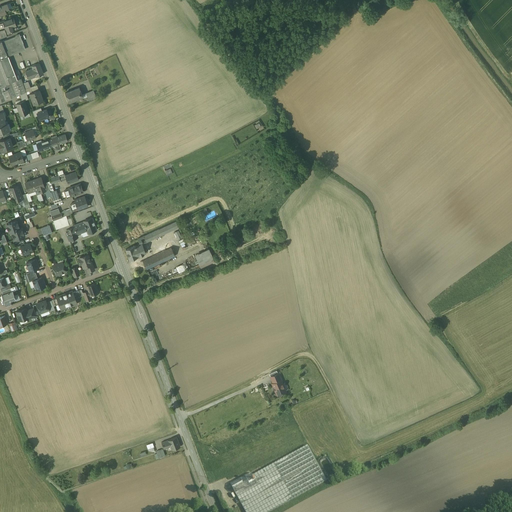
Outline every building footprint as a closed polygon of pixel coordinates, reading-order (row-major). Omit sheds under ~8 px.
[(7,4),(0,6),(0,14),(6,12),(5,10),(9,9),(7,4)] [(13,17),(3,21),(6,29),(5,29),(7,36),(12,34),(10,28),(16,26),(13,17)] [(16,36),(2,41),(6,51),(7,55),(24,49),(19,35),(16,36)] [(6,51),(0,53),(0,78),(3,85),(6,84),(17,80),(7,55),(6,51)] [(39,63),(32,65),(33,68),(25,71),(29,79),(36,76),(36,77),(44,74),(39,63)] [(23,82),(8,88),(11,98),(26,92),(25,89),(23,82)] [(3,85),(0,86),(5,100),(11,98),(8,88),(6,84),(3,85)] [(79,87),(65,93),(69,103),(83,97),(79,87)] [(34,91),(30,93),(34,104),(43,100),(39,89),(34,91)] [(93,90),(86,93),(89,101),(96,98),(93,90)] [(25,100),(16,103),(20,115),(29,112),(25,100)] [(37,113),(42,111),(41,108),(32,111),(35,117),(38,115),(37,113)] [(42,111),(37,113),(38,115),(40,120),(49,116),(46,109),(42,111)] [(4,125),(0,126),(0,133),(6,131),(10,130),(7,124),(4,125)] [(33,129),(25,132),(26,135),(23,136),(25,141),(27,140),(36,137),(33,129)] [(65,134),(57,137),(59,144),(68,141),(65,134)] [(4,139),(3,140),(3,139),(0,140),(0,148),(1,148),(1,150),(7,148),(13,147),(10,138),(10,137),(4,139)] [(57,137),(49,139),(52,146),(56,145),(58,150),(61,149),(59,144),(57,137)] [(49,139),(36,144),(39,151),(52,146),(49,139)] [(21,152),(9,156),(12,165),(24,161),(22,156),(21,152)] [(65,174),(59,175),(61,180),(61,181),(66,178),(68,183),(79,179),(76,171),(65,175),(65,174)] [(59,175),(49,179),(51,184),(61,180),(59,175)] [(41,177),(25,182),(29,192),(35,190),(36,190),(35,187),(37,186),(40,192),(45,190),(43,183),(41,177)] [(80,184),(69,188),(69,189),(71,194),(72,196),(83,192),(80,184)] [(18,185),(9,188),(13,201),(22,198),(21,195),(18,185)] [(51,192),(51,194),(53,200),(59,198),(56,190),(51,192)] [(85,196),(74,199),(75,202),(70,204),(70,206),(70,208),(72,211),(78,209),(88,206),(85,196)] [(60,212),(51,215),(53,220),(64,216),(63,211),(60,212)] [(64,216),(53,220),(56,229),(69,225),(66,215),(64,216)] [(84,221),(73,225),(75,229),(77,234),(87,230),(88,233),(97,230),(92,218),(84,221)] [(17,220),(6,224),(9,232),(11,232),(11,231),(20,228),(17,220)] [(176,221),(159,229),(161,235),(179,226),(176,221)] [(49,225),(41,228),(44,235),(52,232),(49,225)] [(20,228),(11,231),(11,232),(14,240),(25,236),(22,227),(20,228)] [(75,229),(67,231),(70,239),(78,237),(77,234),(75,229)] [(159,229),(144,236),(147,241),(161,235),(159,229)] [(30,243),(20,246),(23,254),(33,251),(30,243)] [(143,245),(135,248),(138,256),(141,255),(142,256),(144,255),(143,254),(146,253),(143,245)] [(134,246),(125,249),(129,260),(138,256),(135,248),(134,246)] [(171,247),(143,261),(147,269),(175,256),(171,247)] [(199,268),(214,261),(209,248),(194,254),(199,268)] [(88,254),(80,257),(80,258),(78,258),(80,264),(82,263),(83,268),(86,266),(92,264),(88,254)] [(36,259),(26,262),(30,271),(30,272),(35,270),(39,268),(36,259)] [(58,264),(53,266),(56,275),(57,275),(57,274),(58,275),(60,274),(61,273),(66,271),(63,262),(58,264)] [(184,263),(176,267),(179,273),(187,269),(184,263)] [(38,278),(33,280),(36,290),(46,286),(42,277),(38,278)] [(95,283),(87,286),(88,290),(90,295),(91,295),(98,292),(95,283)] [(81,289),(73,292),(75,298),(84,295),(83,292),(81,289)] [(11,290),(3,294),(1,294),(5,303),(15,299),(16,299),(13,290),(11,290)] [(88,290),(83,292),(84,295),(86,300),(92,298),(91,295),(90,295),(88,290)] [(73,291),(57,297),(57,298),(59,304),(61,309),(77,303),(75,298),(73,292),(73,291)] [(46,300),(37,304),(40,313),(49,309),(46,303),(46,300)] [(53,306),(52,301),(46,303),(49,309),(49,311),(55,309),(53,306)] [(26,308),(16,311),(19,320),(29,317),(27,310),(26,308)] [(34,308),(27,310),(29,317),(29,318),(36,316),(34,308)] [(278,373),(270,376),(273,383),(281,380),(278,373)] [(273,383),(272,383),(274,387),(275,390),(277,394),(285,391),(281,380),(273,383)] [(177,437),(161,442),(164,449),(170,446),(172,449),(180,446),(177,437)] [(146,444),(148,451),(154,450),(152,442),(146,444)] [(308,446),(253,476),(258,485),(237,496),(245,511),(269,511),(327,481),(308,446)] [(165,455),(163,449),(156,451),(159,458),(165,455)] [(251,473),(230,484),(237,496),(258,485),(253,476),(251,473)]
